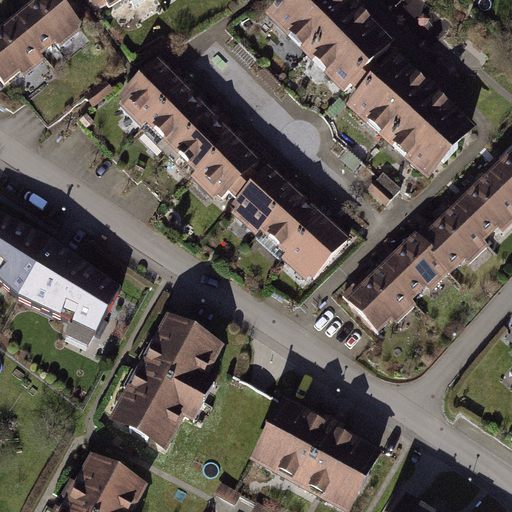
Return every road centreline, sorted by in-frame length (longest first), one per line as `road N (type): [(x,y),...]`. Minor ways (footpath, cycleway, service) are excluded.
road 1 (residential): [(411,415),(0,143)]
road 2 (residential): [(511,296),(411,415)]
road 3 (residential): [(511,487),(411,415)]
